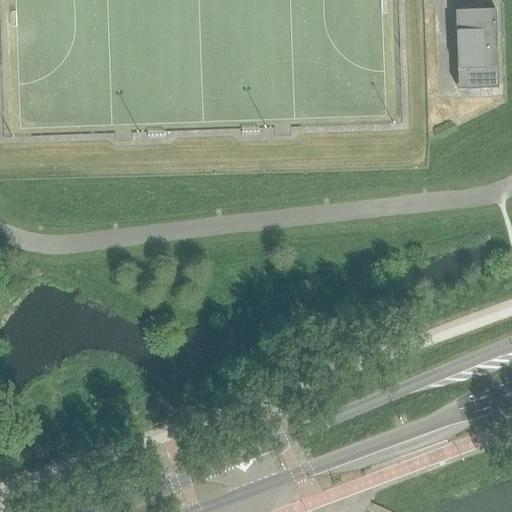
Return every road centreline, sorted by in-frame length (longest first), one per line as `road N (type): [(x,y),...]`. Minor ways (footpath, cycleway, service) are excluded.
road 1 (secondary): [(247,491),(511,395)]
road 2 (secondary): [(511,345),(280,440)]
